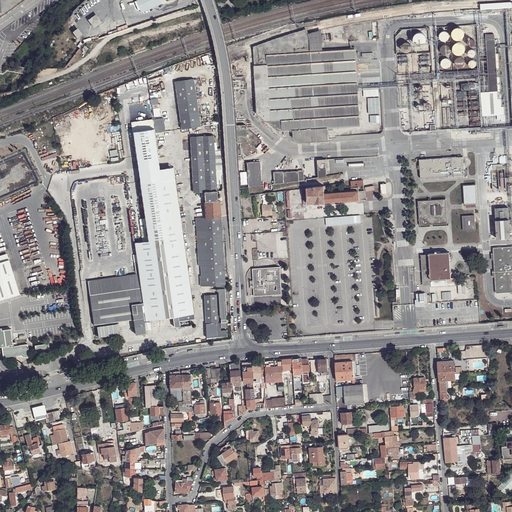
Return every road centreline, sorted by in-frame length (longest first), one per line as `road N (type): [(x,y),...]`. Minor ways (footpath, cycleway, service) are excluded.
road 1 (tertiary): [(244,352),(225,70),(208,0)]
road 2 (unknown): [(87,349),(200,326),(180,163)]
road 3 (residential): [(170,500),(192,496),(209,446),(244,417),(334,406)]
road 4 (residential): [(432,338),(445,511)]
road 5 (secondary): [(165,364),(0,402)]
road 6 (unknown): [(144,90),(122,99),(132,167),(180,163)]
road 7 (residential): [(165,364),(170,500)]
road 8 (unknown): [(180,163),(164,84),(202,71)]
